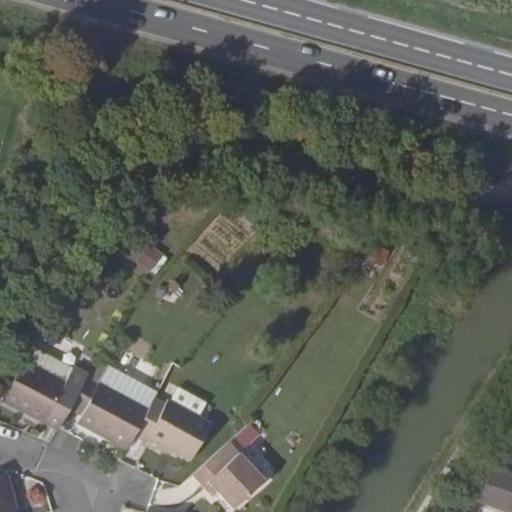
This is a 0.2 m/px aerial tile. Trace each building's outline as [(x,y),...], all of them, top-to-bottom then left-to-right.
[(153,272),(168,257),(153,242),(138,256),(153,272)] [(28,363),(65,382),(72,368),(39,352),(32,354),(28,363)] [(68,408),(87,374),(73,366),(65,382),(28,363),(23,360),(1,399),(57,429),(58,427),(68,408)] [(133,436),(148,408),(99,381),(105,370),(93,363),(87,374),(68,408),(81,415),(77,422),(126,449),(133,436)] [(99,381),(148,408),(152,399),(157,390),(109,364),(105,370),(99,381)] [(152,399),(148,408),(133,436),(143,442),(146,436),(169,448),(191,460),(210,423),(167,399),(163,405),(152,399)] [(165,454),(169,448),(146,436),(143,442),(165,454)] [(227,441),(197,469),(218,492),(233,508),(263,480),(227,441)] [(218,492),(197,469),(192,473),(213,496),(218,492)] [(0,511),(16,511),(7,476),(0,477),(0,511)]
